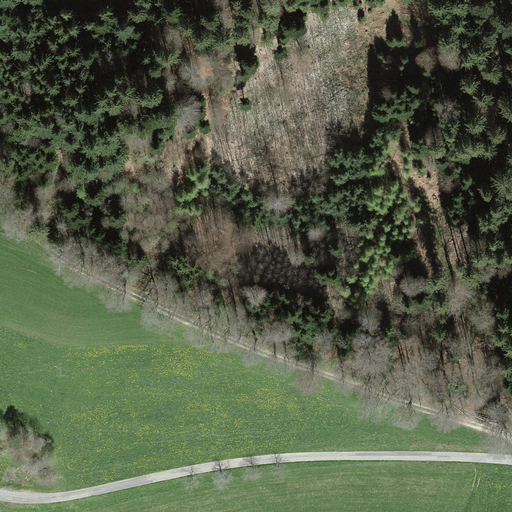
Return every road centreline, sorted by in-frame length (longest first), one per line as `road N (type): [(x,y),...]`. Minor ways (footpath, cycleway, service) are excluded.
road 1 (track): [(511,422),(461,331),(432,215),(415,184),(389,175),(308,191),(242,183),(213,152),(199,71),(153,37),(128,0)]
road 2 (track): [(0,227),(183,320),(511,439)]
road 3 (unclassified): [(0,495),(57,497),(231,461),(511,458)]
road 4 (track): [(387,0),(393,13),(414,22),(468,32),(511,80)]
